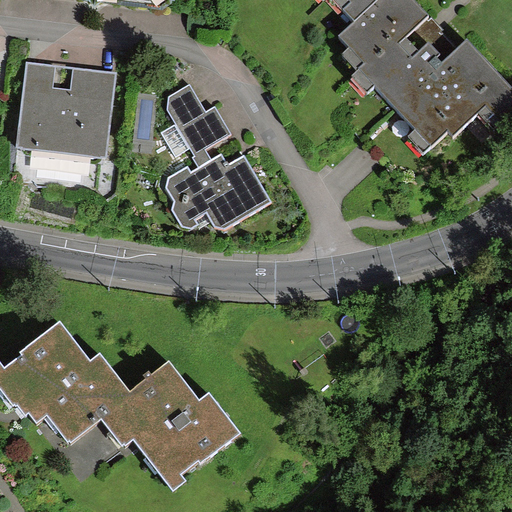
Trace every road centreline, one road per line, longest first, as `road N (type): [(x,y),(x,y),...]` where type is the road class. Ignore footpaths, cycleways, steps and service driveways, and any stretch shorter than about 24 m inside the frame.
road 1 (residential): [(334,275),(315,199),(235,78),(210,56),(177,45),(0,25)]
road 2 (residential): [(334,275),(175,273),(0,244)]
road 3 (residential): [(511,213),(426,255),(334,275)]
